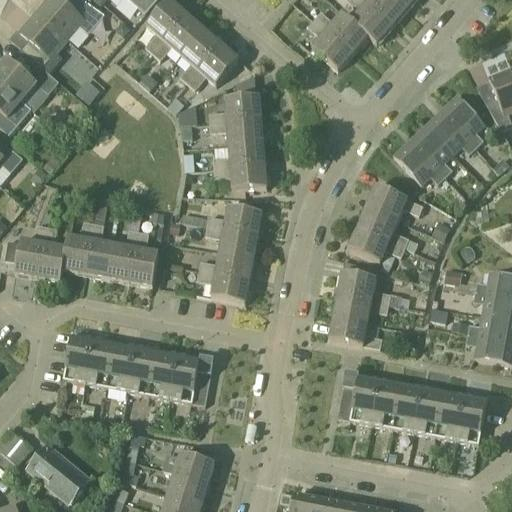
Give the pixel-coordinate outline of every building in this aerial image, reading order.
[(55,0),(51,0),(37,18),(68,44),(79,31),(88,39),(105,20),(77,0),(71,0),(65,8),(55,0)] [(108,0),(95,0),(93,3),(101,10),(109,1),(108,0)] [(124,0),(146,19),(162,0),(124,0)] [(360,17),(352,26),(351,27),(368,41),(368,42),(377,49),(392,32),(355,0),(351,0),(347,6),(360,17)] [(370,0),(355,0),(392,32),(407,14),(390,0),(374,0),(373,2),(370,0)] [(390,0),(407,14),(419,0),(390,0)] [(169,5),(146,31),(157,40),(146,53),(153,59),(186,20),(169,5)] [(321,17),(314,25),(353,59),(368,42),(368,41),(351,27),(352,26),(343,18),(334,29),(321,17)] [(37,18),(20,37),(29,46),(21,54),(39,70),(49,79),(62,63),(56,58),(68,44),(37,18)] [(186,20),(153,59),(161,66),(172,53),(182,61),(204,35),(186,20)] [(314,25),(308,32),(321,44),(312,54),(338,76),(353,59),(314,25)] [(123,26),(118,32),(119,38),(124,42),(131,33),(123,26)] [(204,35),(182,61),(191,69),(180,82),(188,89),(221,50),(204,35)] [(221,50),(188,89),(195,95),(206,82),(217,91),(239,65),(221,50)] [(8,64),(0,73),(0,87),(22,106),(37,89),(49,100),(59,87),(49,79),(39,70),(28,82),(8,64)] [(498,103),(486,108),(497,128),(502,136),(511,132),(511,127),(508,119),(511,117),(511,73),(489,82),(490,86),(498,103)] [(87,86),(76,99),(87,108),(98,95),(87,86)] [(0,87),(0,132),(10,141),(24,124),(14,116),(22,106),(0,87)] [(457,101),(442,116),(477,153),(484,146),(481,143),(476,143),(473,141),(485,130),(457,101)] [(209,119),(210,129),(262,125),(260,102),(225,104),(226,118),(209,119)] [(442,116),(426,131),(453,160),(464,149),(467,152),(467,158),(469,160),(477,153),(442,116)] [(262,125),(210,129),(211,139),(228,138),(229,151),(263,148),(262,125)] [(84,126),(78,133),(88,141),(93,134),(84,126)] [(426,131),(410,146),(445,183),(453,176),(450,173),(445,173),(442,171),(453,160),(426,131)] [(192,132),(180,133),(181,146),(193,145),(192,132)] [(88,141),(78,133),(73,140),(82,147),(88,141)] [(410,146),(394,161),(421,190),(433,179),(436,182),(435,187),(438,190),(445,183),(410,146)] [(213,165),(214,175),(265,171),(263,148),(229,151),(230,163),(213,165)] [(0,157),(0,171),(2,170),(11,178),(23,164),(13,155),(7,163),(0,157)] [(55,160),(44,172),(51,179),(62,167),(55,160)] [(503,161),(493,170),(499,178),(510,169),(503,161)] [(265,171),(214,175),(215,185),(232,183),(233,197),(267,194),(265,171)] [(41,174),(33,184),(40,190),(49,180),(41,174)] [(376,191),(367,212),(398,226),(403,214),(419,221),(423,212),(407,205),(408,204),(376,191)] [(209,222),(207,232),(258,241),(262,219),(229,212),(226,225),(209,222)] [(367,212),(358,234),(405,254),(405,253),(414,257),(417,248),(413,247),(414,246),(409,244),(409,245),(393,238),(398,226),(367,212)] [(153,214),(153,217),(151,225),(163,227),(165,216),(153,214)] [(488,215),(476,216),(477,228),(490,227),(488,215)] [(184,219),(183,228),(203,231),(205,223),(184,219)] [(439,225),(432,238),(444,244),(451,231),(439,225)] [(62,276),(63,276),(85,280),(94,229),(84,227),(81,244),(68,242),(66,254),(62,276)] [(172,227),(170,237),(179,239),(181,228),(172,227)] [(94,229),(85,280),(108,284),(114,250),(101,248),(104,231),(94,229)] [(9,246),(5,265),(17,268),(15,279),(37,283),(47,233),(37,231),(34,248),(21,245),(20,248),(9,246)] [(258,241),(207,232),(206,242),(222,245),(220,258),(254,264),(258,241)] [(47,233),(37,283),(61,288),(63,276),(62,276),(66,254),(54,251),(57,235),(47,233)] [(405,254),(358,234),(349,255),(380,268),(385,256),(401,263),(405,254)] [(114,250),(108,284),(130,288),(140,237),(129,236),(126,253),(114,250)] [(140,237),(130,288),(153,292),(159,259),(146,256),(149,239),(140,237)] [(460,254),(459,260),(462,265),(468,266),(473,262),(474,256),(471,251),(465,250),(460,254)] [(201,267),(199,277),(249,287),(254,264),(220,258),(218,270),(201,267)] [(419,284),(430,288),(433,277),(423,273),(419,284)] [(446,274),(444,289),(460,292),(462,277),(446,274)] [(249,287),(199,277),(197,287),(214,290),(211,303),(214,303),(245,309),(249,287)] [(338,300),(389,310),(399,312),(402,302),(374,297),(376,284),(343,277),(338,300)] [(477,287),(475,297),(511,303),(511,281),(490,278),(487,293),(483,293),(481,288),(477,287)] [(511,303),(475,297),(473,308),(477,308),(481,305),(485,306),(482,321),(511,326),(511,303)] [(338,300),(334,323),(368,329),(370,317),(387,320),(389,310),(338,300)] [(469,330),(468,340),(511,348),(511,326),(482,321),(480,336),(476,335),(473,331),(469,330)] [(334,323),(330,346),(363,352),(380,355),(382,345),(377,344),(379,332),(368,329),(334,323)] [(454,326),(452,336),(467,338),(469,328),(454,326)] [(511,348),(468,340),(466,350),(470,351),(474,348),(477,348),(475,364),(511,370),(511,348)] [(71,344),(64,385),(87,390),(95,348),(71,344)] [(95,348),(87,390),(111,394),(119,352),(95,348)] [(407,349),(405,357),(414,358),(415,350),(407,349)] [(119,352),(111,394),(135,398),(142,357),(119,352)] [(142,357),(135,398),(158,403),(166,361),(142,357)] [(166,361),(158,403),(182,407),(190,366),(166,361)] [(190,366),(182,407),(206,411),(214,365),(200,362),(199,367),(190,366)] [(337,424),(361,428),(368,387),(359,385),(360,380),(346,377),(337,424)] [(368,387),(361,428),(384,433),(392,391),(368,387)] [(392,391),(384,433),(408,437),(416,395),(392,391)] [(416,395),(408,437),(432,441),(439,400),(416,395)] [(439,400),(432,441),(455,446),(463,404),(439,400)] [(463,404),(455,446),(479,450),(487,409),(463,404)] [(84,408),(82,420),(94,423),(97,410),(84,408)] [(0,454),(0,467),(19,484),(24,478),(18,473),(19,472),(17,470),(32,452),(14,437),(0,454)] [(47,451),(29,472),(71,507),(72,508),(90,486),(89,486),(47,451)] [(129,453),(127,466),(136,468),(139,455),(129,453)] [(181,458),(175,479),(208,490),(215,469),(181,458)] [(124,478),(134,480),(136,468),(127,466),(124,478)] [(175,479),(168,500),(202,510),(208,490),(175,479)] [(120,493),(115,505),(124,508),(129,497),(120,493)] [(168,500),(164,511),(201,511),(202,510),(168,500)] [(313,511),(315,504),(294,500),(292,511),(313,511)]
